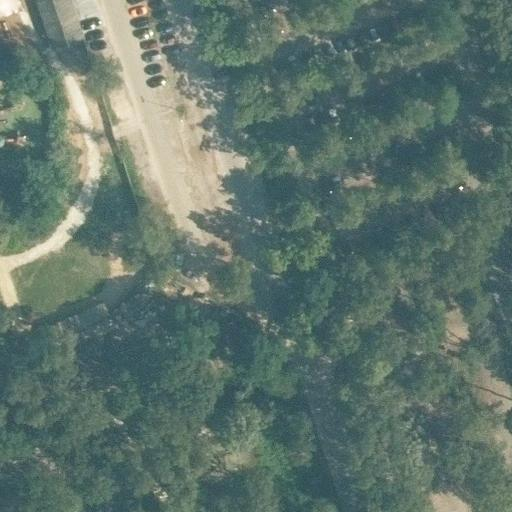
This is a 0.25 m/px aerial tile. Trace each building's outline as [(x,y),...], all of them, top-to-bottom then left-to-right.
[(74,0),(35,0),(49,43),(68,37),(85,32),(74,0)] [(84,104),(94,98),(82,77),(72,83),(84,104)] [(129,245),(95,277),(121,303),(154,271),(129,245)] [(93,297),(79,263),(20,287),(34,321),(93,297)] [(193,329),(199,349),(199,351),(188,354),(193,371),(231,360),(244,356),(233,318),(193,329)] [(113,351),(120,373),(158,361),(157,357),(168,353),(163,338),(152,341),(151,339),(113,351)]
